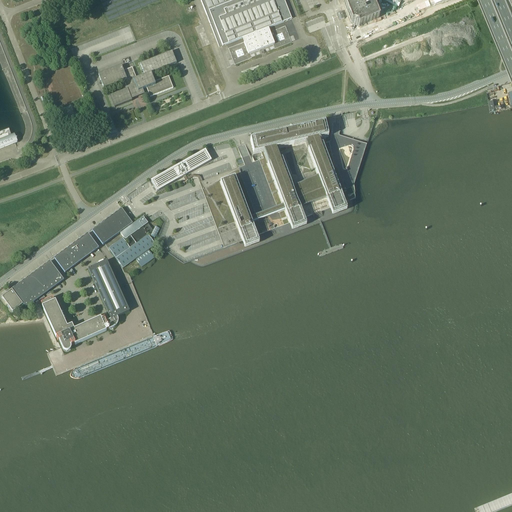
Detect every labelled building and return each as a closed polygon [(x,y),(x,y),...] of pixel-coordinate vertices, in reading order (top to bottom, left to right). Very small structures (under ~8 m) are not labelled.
[(293,23),(284,0),(200,0),(219,48),(227,68),(234,65),(244,61),(252,58),(250,53),(273,45),(274,49),(299,39),(293,23)] [(349,0),(343,3),(352,23),(354,22),(352,27),(355,29),(358,24),(359,26),(379,18),(372,0),(349,0)] [(154,82),(151,74),(176,64),(172,52),(140,64),(145,76),(136,79),(132,68),(123,71),(121,66),(98,75),(104,89),(124,81),(127,89),(110,96),(114,108),(132,101),(131,98),(133,97),(134,97),(134,98),(135,98),(136,98),(136,97),(136,96),(142,94),(141,91),(146,89),(150,97),(173,88),(168,77),(154,82)] [(243,76),(260,70),(259,65),(242,71),(243,76)] [(355,180),(366,145),(361,143),(356,142),(339,136),(340,118),(332,118),(331,130),(330,142),(325,144),(323,139),(328,138),(326,130),(325,123),(284,132),(250,140),(250,143),(253,155),(254,155),(261,153),(263,159),(254,163),(252,164),(252,163),(252,164),(245,145),(243,146),(239,147),(237,148),(244,166),(238,169),(199,183),(224,249),(236,244),(238,243),(242,242),(256,236),(262,234),(272,231),(274,230),(278,228),(288,224),(289,224),(290,225),(292,231),(306,226),(304,220),(303,219),(312,215),(321,212),(330,209),(333,216),(346,211),(344,204),(345,203),(347,202),(349,201),(350,201),(355,199),(354,188),(354,185),(355,180)] [(0,149),(14,144),(17,152),(18,152),(9,130),(0,133),(0,149)] [(205,150),(151,181),(153,186),(156,190),(157,192),(211,161),(210,159),(208,155),(205,150)] [(103,246),(128,227),(132,224),(121,209),(92,231),(103,246)] [(156,227),(151,236),(155,238),(160,229),(156,227)] [(65,273),(91,254),(99,249),(88,234),(54,258),(65,273)] [(26,308),(56,286),(64,281),(50,261),(12,289),(26,308)] [(129,312),(119,289),(106,261),(88,270),(111,320),(117,317),(129,312)] [(12,290),(1,297),(12,312),(23,305),(12,290)] [(74,330),(72,325),(67,327),(55,301),(54,301),(52,298),(47,301),(41,304),(42,307),(56,338),(58,341),(59,341),(63,350),(63,351),(64,351),(65,352),(66,352),(67,352),(68,352),(69,351),(70,351),(70,350),(71,350),(71,349),(71,348),(71,347),(71,346),(74,344),(75,345),(106,331),(109,330),(111,329),(114,328),(115,327),(116,326),(117,325),(117,324),(118,323),(118,322),(118,321),(118,320),(118,319),(117,318),(117,317),(111,320),(106,322),(104,318),(101,319),(100,318),(74,330)]
